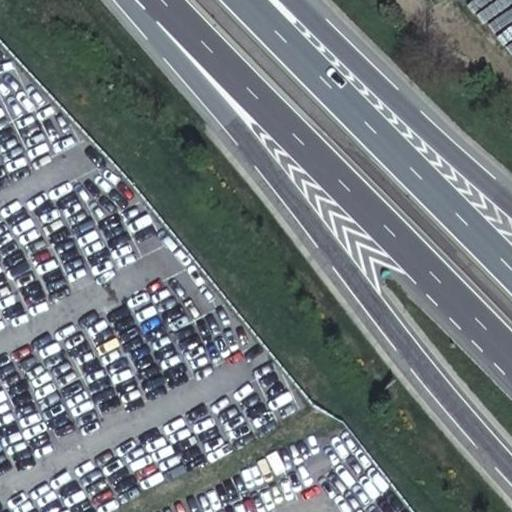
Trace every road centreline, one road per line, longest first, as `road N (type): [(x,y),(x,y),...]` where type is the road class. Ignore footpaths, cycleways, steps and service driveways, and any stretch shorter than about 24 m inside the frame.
road 1 (trunk): [(135,0),(511,470)]
road 2 (trunk): [(162,0),(511,357)]
road 3 (trunk): [(511,269),(246,0)]
road 4 (trunk): [(511,202),(285,0)]
